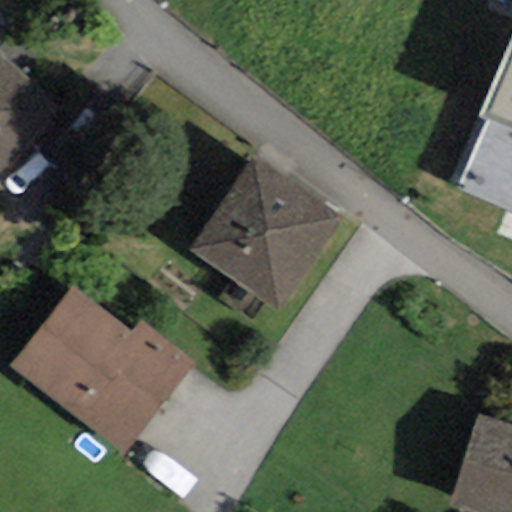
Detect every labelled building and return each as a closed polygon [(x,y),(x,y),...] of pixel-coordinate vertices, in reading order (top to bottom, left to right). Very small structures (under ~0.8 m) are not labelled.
[(511,35),(477,118),(485,121),(457,188),(511,211),(511,35)] [(0,174),(60,115),(0,54),(0,174)] [(276,310),(341,219),(256,159),(191,251),(276,310)] [(124,454),(195,364),(139,320),(129,332),(72,287),(10,365),(124,454)] [(511,511),(511,426),(476,416),(448,507),(462,511),(511,511)]
